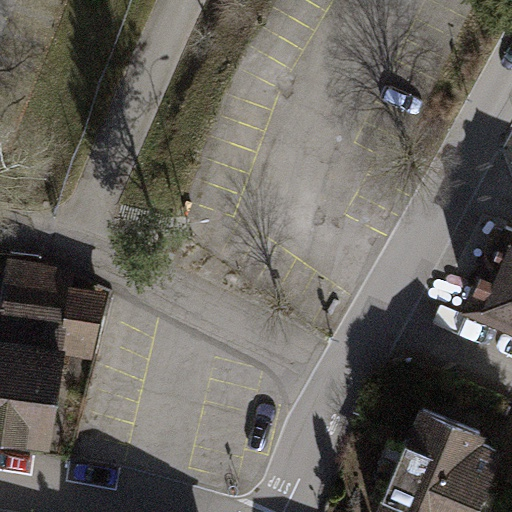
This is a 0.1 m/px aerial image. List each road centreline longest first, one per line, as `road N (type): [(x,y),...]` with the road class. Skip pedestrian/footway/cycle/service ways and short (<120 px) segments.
road 1 (residential): [(511,82),(301,511)]
road 2 (residential): [(122,511),(0,494)]
